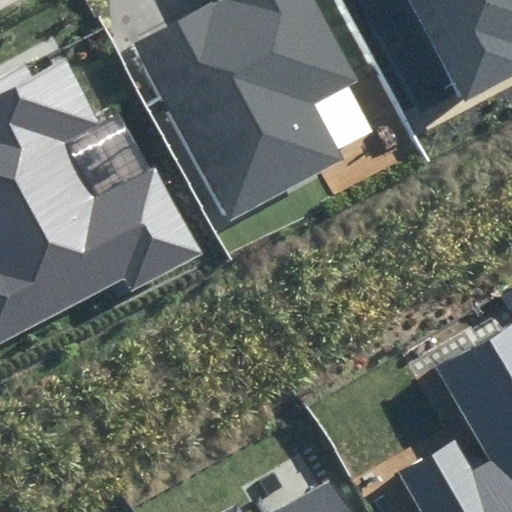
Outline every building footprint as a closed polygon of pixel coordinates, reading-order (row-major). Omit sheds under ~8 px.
[(229,218),(341,158),(312,103),(356,79),(313,0),(215,0),(135,43),(229,218)] [(511,0),(409,0),(462,100),(511,74),(511,0)] [(0,340),(127,275),(133,286),(200,252),(155,166),(93,199),(66,146),(99,129),(61,56),(33,71),(27,61),(0,74),(0,340)] [(396,472),(418,511),(511,511),(511,324),(435,369),(489,462),(473,471),(454,438),(396,472)] [(347,511),(329,480),(273,511),(241,511),(237,504),(222,511),(347,511)]
